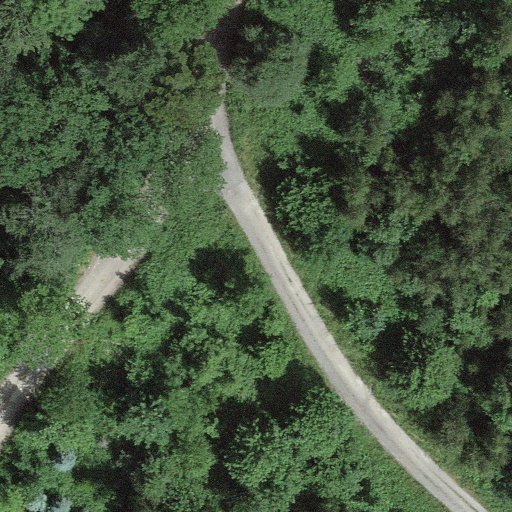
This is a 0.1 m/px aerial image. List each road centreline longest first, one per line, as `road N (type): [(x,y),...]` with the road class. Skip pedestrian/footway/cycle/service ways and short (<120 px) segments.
road 1 (track): [(473,511),(386,436),(226,177),(206,121)]
road 2 (track): [(0,419),(206,121)]
road 3 (track): [(206,121),(231,0)]
